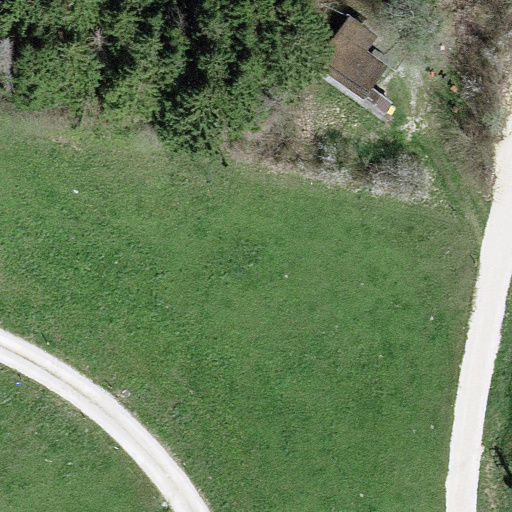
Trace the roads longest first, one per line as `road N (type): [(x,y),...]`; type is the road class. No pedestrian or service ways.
road 1 (track): [(511,200),(457,459),(459,511)]
road 2 (track): [(192,511),(114,415),(0,343)]
